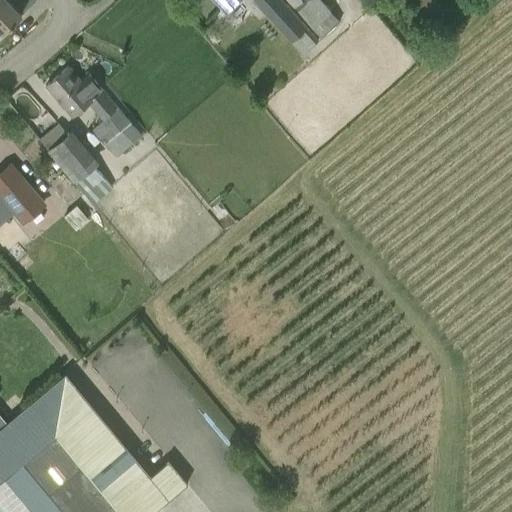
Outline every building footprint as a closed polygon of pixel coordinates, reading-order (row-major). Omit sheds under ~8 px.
[(0,0),(0,32),(0,33),(19,15),(5,0),(0,0)] [(214,0),(227,13),(239,0),(214,0)] [(281,0),(253,0),(300,55),(318,40),(281,0)] [(334,14),(329,9),(338,1),(337,0),(284,0),(292,8),(294,7),(315,31),(334,14)] [(117,106),(116,107),(88,74),(81,80),(69,66),(46,85),(72,116),(87,103),(102,119),(91,128),(115,156),(141,133),(117,106)] [(40,139),(47,149),(46,150),(74,182),(74,181),(92,203),(111,187),(94,165),(99,161),(71,127),(56,141),(49,131),(40,139)] [(9,161),(0,168),(0,197),(2,196),(23,221),(44,204),(9,161)] [(67,212),(78,226),(91,216),(80,202),(67,212)] [(15,264),(31,249),(20,238),(5,252),(0,247),(0,258),(5,254),(15,264)] [(0,511),(149,511),(168,496),(186,481),(167,458),(148,473),(65,372),(5,421),(0,415),(0,511)]
